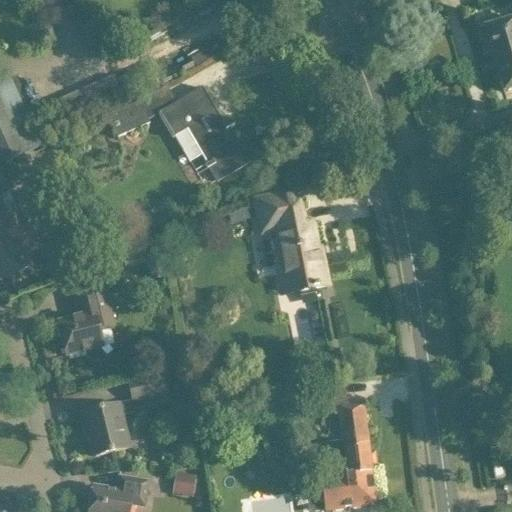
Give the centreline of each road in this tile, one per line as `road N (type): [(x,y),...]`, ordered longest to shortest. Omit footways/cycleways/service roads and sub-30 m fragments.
road 1 (tertiary): [(457,511),(402,217),(343,49),(317,0)]
road 2 (unclassified): [(42,481),(39,441),(0,333)]
